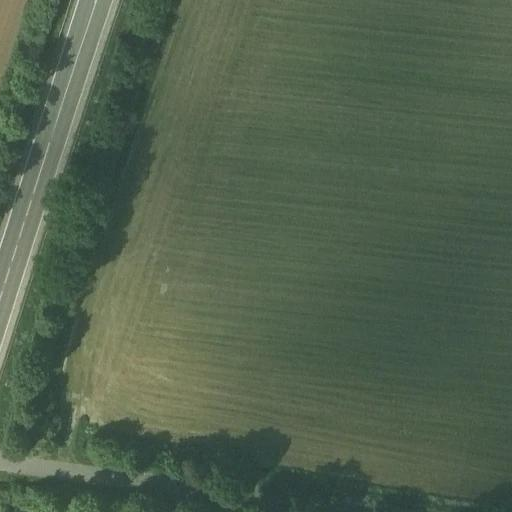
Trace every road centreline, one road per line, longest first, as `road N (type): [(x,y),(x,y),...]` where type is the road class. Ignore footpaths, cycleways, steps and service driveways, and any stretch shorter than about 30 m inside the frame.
road 1 (unclassified): [(0,461),(352,511)]
road 2 (secondary): [(97,0),(0,301)]
